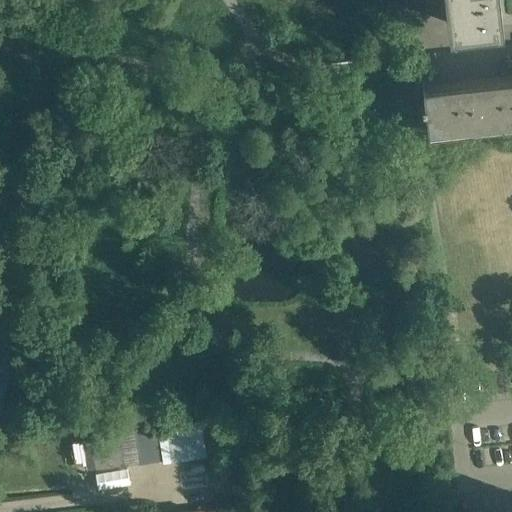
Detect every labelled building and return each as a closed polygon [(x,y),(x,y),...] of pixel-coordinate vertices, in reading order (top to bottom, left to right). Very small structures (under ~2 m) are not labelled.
[(450,0),(452,19),(446,20),(446,21),(500,15),(500,14),(498,0),(450,0)] [(511,73),(423,83),(421,83),(423,99),(420,99),(421,105),(423,104),(426,132),(428,132),(428,131),(511,121),(511,73)] [(203,419),(156,426),(161,459),(161,462),(206,454),(203,419)] [(118,431),(90,436),(95,468),(123,464),(139,462),(161,459),(156,426),(118,431)] [(296,428),(266,432),(271,475),(301,472),(296,428)] [(196,477),(197,489),(210,488),(208,476),(196,477)] [(269,511),(268,501),(192,509),(171,511),(269,511)]
